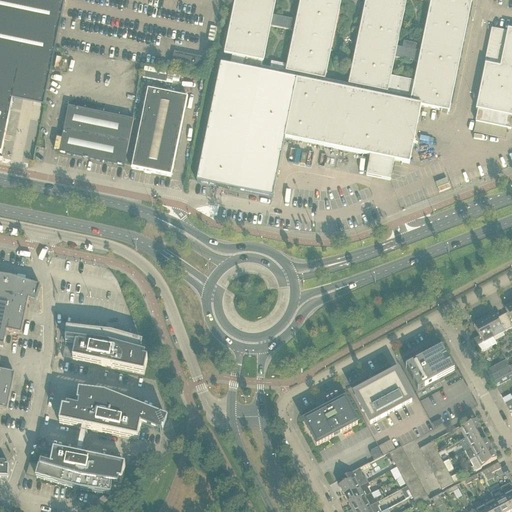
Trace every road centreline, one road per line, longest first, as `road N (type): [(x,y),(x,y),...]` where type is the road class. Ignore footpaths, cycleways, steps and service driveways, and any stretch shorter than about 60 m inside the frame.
road 1 (unclassified): [(0,221),(132,256),(158,281),(210,408),(231,416)]
road 2 (residential): [(329,511),(280,407),(441,316)]
road 3 (secondary): [(511,197),(338,262)]
road 4 (secondary): [(345,286),(511,222)]
road 5 (secondary): [(0,209),(126,236),(166,258)]
road 6 (secondary): [(166,222),(0,180)]
road 7 (residential): [(510,445),(441,316)]
road 8 (secondary): [(287,267),(269,251),(218,247),(166,222)]
road 9 (unknown): [(0,417),(121,443)]
